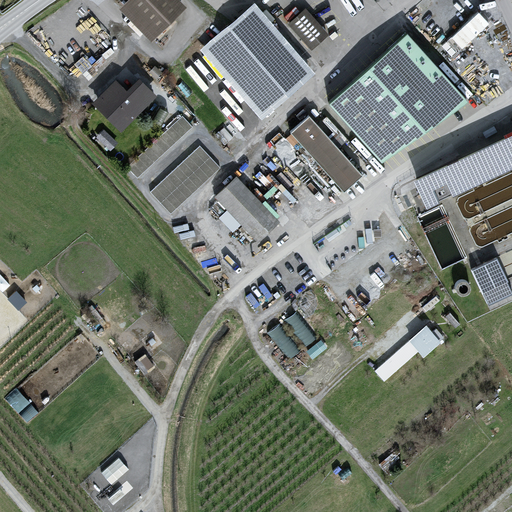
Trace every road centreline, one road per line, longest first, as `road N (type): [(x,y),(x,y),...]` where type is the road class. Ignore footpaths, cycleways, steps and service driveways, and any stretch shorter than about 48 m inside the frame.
road 1 (track): [(136,511),(157,494),(160,443),(186,359),(230,294),(261,352),(405,511)]
road 2 (residential): [(415,0),(213,182),(204,222),(249,276)]
road 3 (residential): [(249,276),(511,79)]
road 4 (unknown): [(382,177),(382,209),(369,234),(251,322)]
road 5 (unknown): [(107,0),(150,50),(170,45),(193,20)]
